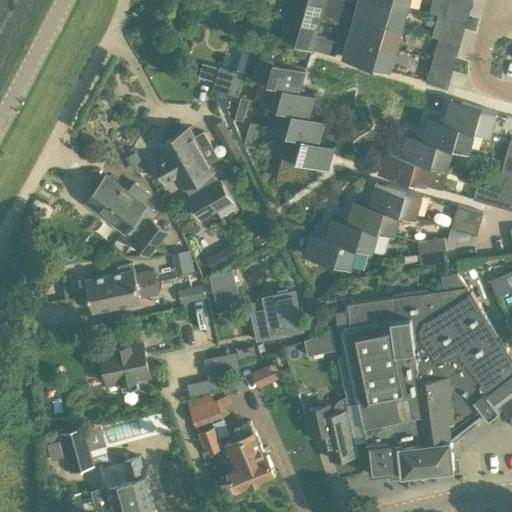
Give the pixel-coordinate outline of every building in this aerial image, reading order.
[(283,16),(318,26),(321,18),(344,25),(348,11),(325,5),(308,0),(291,0),(288,12),(284,11),(283,16)] [(308,0),(325,5),(348,11),(351,0),(308,0)] [(366,17),(403,27),(407,11),(411,12),(413,7),(388,0),(359,0),(356,14),(366,17)] [(472,1),(467,0),(449,0),(447,9),(458,12),(454,27),(464,30),(472,1)] [(433,36),(460,44),(464,30),(454,27),(458,12),(447,9),(445,16),(439,15),(433,36)] [(350,35),(401,49),(402,45),(398,44),(403,27),(366,17),(356,14),(350,35)] [(318,26),(283,16),(282,21),(285,22),(280,39),(335,55),(339,41),(316,35),(318,26)] [(399,54),(401,49),(350,35),(343,57),(390,71),(395,53),(399,54)] [(460,44),(433,36),(439,38),(435,51),(445,54),(441,69),(452,72),(460,44)] [(201,48),(200,60),(235,66),(237,54),(201,48)] [(448,87),(452,72),(441,69),(445,54),(435,51),(426,81),(448,87)] [(307,67),(260,53),(253,76),(268,80),(268,79),(300,89),(300,88),(307,67)] [(216,79),(213,88),(222,90),(228,92),(234,70),(220,66),(216,79)] [(234,70),(228,92),(237,95),(244,73),(234,70)] [(268,79),(268,80),(262,101),(278,106),(278,105),(309,114),(309,113),(315,92),(300,88),(300,89),(268,79)] [(242,119),(248,98),(241,95),(235,116),(242,119)] [(498,112),(456,100),(450,98),(444,119),(444,120),(476,129),(476,131),(492,135),(498,112)] [(278,105),(278,106),(271,127),(286,131),(286,130),(318,140),(319,139),(325,118),(309,113),(309,114),(278,105)] [(476,131),(476,129),(444,120),(444,119),(431,115),(429,114),(423,136),(422,137),(455,146),(454,147),(470,152),(476,131)] [(238,145),(223,119),(212,125),(232,159),(242,153),(243,153),(238,145)] [(252,145),(258,122),(250,120),(243,142),(252,145)] [(204,131),(194,136),(189,127),(175,135),(219,210),(235,201),(222,179),(219,181),(212,169),(213,168),(202,149),(211,143),(204,131)] [(319,139),(318,140),(286,130),(286,131),(279,153),(289,156),(316,164),(327,167),(334,143),(319,139)] [(454,147),(455,146),(422,137),(423,136),(407,131),(402,152),(401,154),(433,163),(433,164),(448,168),(454,147)] [(187,184),(190,190),(193,195),(189,197),(202,220),(219,210),(175,135),(161,143),(168,154),(156,161),(167,180),(179,174),(185,184),(187,184)] [(427,185),(433,164),(433,163),(401,154),(402,152),(385,148),(378,171),(427,185)] [(511,151),(507,150),(501,171),(511,174),(511,151)] [(312,178),(316,164),(289,156),(282,179),(312,178)] [(507,196),(511,197),(511,174),(501,171),(498,181),(510,185),(507,196)] [(136,180),(129,191),(106,174),(97,187),(147,224),(142,231),(154,240),(163,229),(151,220),(157,212),(145,203),(153,193),(136,180)] [(511,209),(511,197),(507,196),(510,185),(498,181),(498,182),(480,177),(474,198),(511,209)] [(417,217),(423,194),(375,180),(369,202),(369,203),(402,212),(401,213),(417,217)] [(147,224),(97,187),(87,200),(126,230),(127,229),(137,237),(134,241),(147,250),(154,240),(142,231),(147,224)] [(347,219),(346,220),(379,229),(379,230),(395,235),(401,213),(402,212),(369,203),(369,202),(353,197),(347,219)] [(457,205),(454,216),(481,223),(484,212),(483,212),(458,204),(457,205)] [(326,235),(358,245),(357,246),(373,250),(379,230),(379,229),(346,220),(347,219),(332,214),(326,235)] [(454,216),(451,227),(477,235),(478,235),(481,223),(454,216)] [(351,266),(357,246),(358,245),(326,235),(311,230),(304,253),(351,266)] [(255,238),(258,244),(267,239),(264,233),(255,238)] [(445,237),(418,241),(420,252),(446,249),(445,238),(445,237)] [(224,248),(230,259),(241,253),(234,242),(224,248)] [(181,251),(185,270),(194,268),(191,249),(181,251)] [(446,249),(420,252),(421,258),(422,264),(448,260),(446,249)] [(90,294),(156,280),(153,269),(136,273),(135,267),(134,261),(118,264),(119,270),(87,277),(90,294)] [(210,275),(213,290),(237,285),(234,270),(210,275)] [(336,307),(345,355),(339,356),(341,364),(347,396),(346,397),(347,401),(346,401),(347,403),(348,403),(359,401),(364,420),(367,443),(366,443),(371,477),(402,472),(403,474),(407,474),(455,467),(451,441),(453,439),(455,439),(487,415),(489,418),(501,410),(498,406),(511,394),(511,354),(472,289),(470,290),(457,272),(441,274),(444,289),(336,307)] [(511,290),(503,274),(490,280),(498,296),(511,290)] [(156,280),(90,294),(93,310),(142,300),(141,296),(158,292),(156,280)] [(205,284),(179,290),(182,303),(207,297),(205,284)] [(257,340),(304,330),(296,289),(274,294),(277,306),(251,311),(257,340)] [(335,348),(331,329),(304,339),(308,354),(335,348)] [(137,378),(150,375),(143,341),(101,350),(109,384),(122,381),(123,389),(126,390),(130,389),(134,388),(138,387),(139,386),(137,378)] [(260,386),(281,377),(275,361),(253,371),(260,386)] [(214,398),(212,394),(189,402),(197,426),(224,416),(223,414),(229,412),(227,405),(231,404),(227,395),(218,399),(217,397),(214,398)] [(335,413),(334,413),(332,402),(305,407),(311,435),(326,432),(331,458),(359,453),(348,403),(347,403),(346,401),(347,401),(346,397),(344,397),(341,399),(338,401),(336,405),(335,408),(335,413)] [(265,455),(255,431),(251,420),(236,426),(238,433),(230,436),(232,441),(228,442),(238,467),(229,470),(237,489),(251,483),(251,485),(261,481),(260,480),(275,474),(267,454),(265,455)] [(71,472),(96,465),(85,426),(60,433),(71,472)] [(207,453),(224,447),(217,426),(199,432),(207,453)] [(59,440),(47,444),(52,460),(64,456),(59,440)] [(139,456),(123,460),(128,480),(107,485),(113,511),(156,511),(147,475),(145,476),(139,456)]
